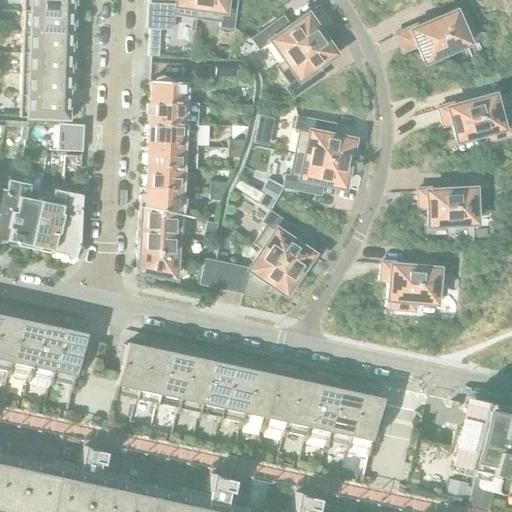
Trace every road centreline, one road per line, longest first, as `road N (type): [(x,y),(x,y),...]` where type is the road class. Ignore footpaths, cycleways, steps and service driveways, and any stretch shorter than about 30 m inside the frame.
road 1 (residential): [(301,346),(351,249),(387,121),(378,66),(339,0)]
road 2 (residential): [(101,304),(119,0)]
road 3 (residential): [(301,346),(511,389)]
road 4 (residential): [(101,304),(301,346)]
